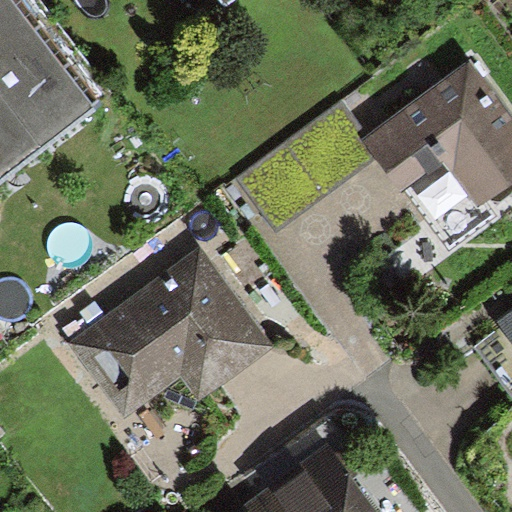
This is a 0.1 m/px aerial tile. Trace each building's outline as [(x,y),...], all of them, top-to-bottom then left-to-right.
[(0,0),(0,173),(43,141),(90,105),(9,0),(0,0)] [(218,0),(226,10),(239,0),(218,0)] [(453,170),(478,203),(511,177),(511,121),(468,64),(438,87),(369,139),(383,158),(414,199),(453,170)] [(241,189),(277,238),(383,158),(369,139),(347,110),(241,189)] [(79,346),(130,414),(185,374),(203,398),(273,345),(204,252),(159,286),(79,346)] [(511,322),(499,331),(511,348),(511,322)] [(381,511),(334,447),(286,481),(243,511),(381,511)]
